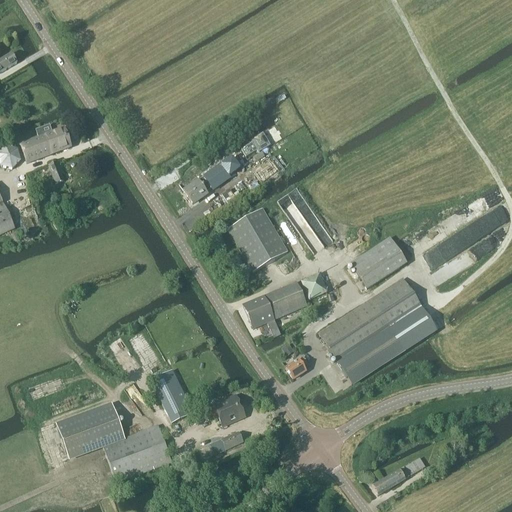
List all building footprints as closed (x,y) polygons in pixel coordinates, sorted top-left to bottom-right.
[(12,55),(0,61),(0,74),(17,64),(12,55)] [(20,145),(27,165),(71,149),(63,130),(48,136),(45,127),(30,132),(32,135),(29,136),(31,141),(20,145)] [(251,142),(244,147),(249,156),(248,156),(257,151),(259,154),(271,147),(263,133),(250,140),(251,142)] [(0,151),(0,167),(12,170),(20,161),(17,149),(5,147),(0,151)] [(198,181),(183,192),(192,204),(207,194),(206,193),(211,189),(212,192),(225,182),(215,168),(202,177),(204,179),(199,182),(198,181)] [(0,235),(14,229),(2,204),(0,204),(0,235)] [(261,211),(237,225),(226,231),(252,274),(286,254),(261,211)] [(390,239),(362,257),(350,265),(366,290),(407,264),(394,245),(390,239)] [(318,274),(301,282),(308,301),(327,293),(318,274)] [(318,335),(353,389),(407,355),(393,333),(424,313),(403,280),(318,335)] [(296,282),(264,296),(273,321),(307,307),(296,282)] [(264,298),(242,307),(253,331),(267,325),(273,339),(280,336),(273,322),(264,298)] [(285,370),(292,381),(305,372),(302,367),(306,365),(302,359),(298,362),(298,361),(285,370)] [(150,382),(161,403),(171,425),(193,415),(172,371),(150,382)] [(235,398),(213,407),(222,428),(244,419),(235,398)] [(71,458),(102,446),(124,438),(113,406),(58,425),(71,458)] [(157,426),(124,438),(102,446),(101,447),(115,485),(171,464),(157,426)] [(237,433),(208,446),(212,457),(242,444),(237,433)] [(419,459),(398,471),(404,481),(425,468),(419,459)] [(398,471),(385,479),(391,489),(404,481),(398,471)] [(385,479),(371,488),(377,497),(391,489),(385,479)]
